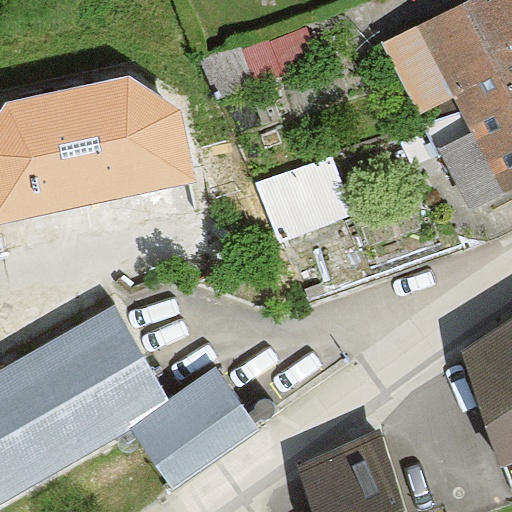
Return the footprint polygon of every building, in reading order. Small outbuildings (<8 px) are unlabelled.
[(511,91),(511,2),(511,0),(460,0),(372,47),(403,105),(435,88),(452,123),(511,91)] [(0,203),(165,170),(150,95),(106,66),(0,87),(0,203)] [(511,171),(511,91),(452,123),(420,143),(449,205),(511,171)] [(264,243),(349,211),(325,148),(241,179),(264,243)] [(113,299),(0,365),(0,500),(133,421),(168,479),(257,426),(219,363),(169,393),(113,299)] [(511,307),(447,346),(470,463),(511,447),(511,307)] [(373,511),(407,502),(386,432),(289,461),(304,511),(373,511)] [(410,511),(407,502),(373,511),(410,511)]
